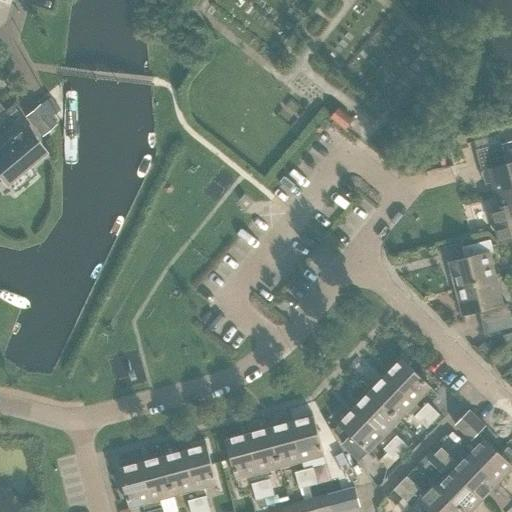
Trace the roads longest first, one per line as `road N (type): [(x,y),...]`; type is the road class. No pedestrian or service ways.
road 1 (residential): [(78,419),(196,394),(237,375),(282,344),(354,260)]
road 2 (residential): [(486,383),(354,260)]
road 3 (residential): [(372,511),(381,487),(486,383)]
road 4 (residential): [(354,260),(402,197),(347,153)]
